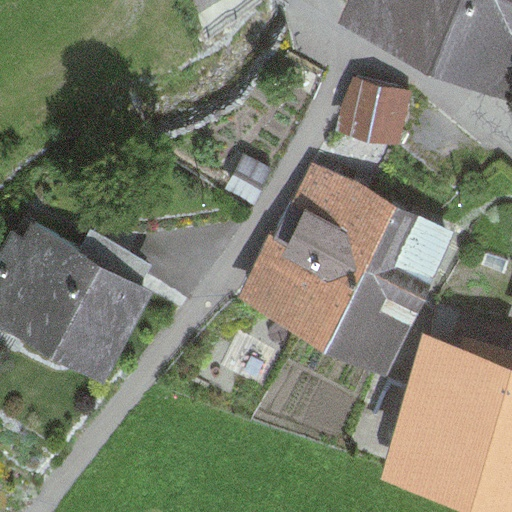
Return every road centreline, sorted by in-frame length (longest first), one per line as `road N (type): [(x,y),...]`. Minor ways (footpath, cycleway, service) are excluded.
road 1 (residential): [(36,511),(255,230),(310,134),(352,37)]
road 2 (residential): [(511,116),(352,37)]
